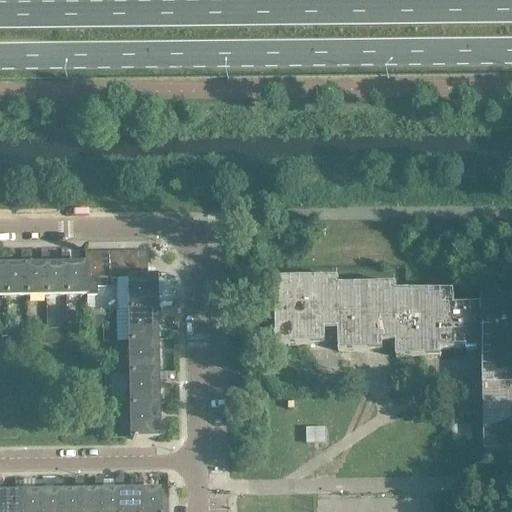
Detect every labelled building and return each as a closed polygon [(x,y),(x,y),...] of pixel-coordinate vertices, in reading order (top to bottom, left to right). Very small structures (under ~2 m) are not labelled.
[(133,278),(133,253),(121,254),(121,279),(126,279),(126,278),(133,278)] [(146,278),(146,261),(146,253),(133,253),(133,278),(146,278)] [(86,296),(86,280),(86,267),(84,267),(84,264),(69,265),(68,254),(60,255),(60,265),(60,267),(65,267),(65,296),(86,296)] [(97,280),(97,254),(84,254),(84,264),(84,267),(86,267),(86,280),(97,280)] [(109,280),(109,254),(97,254),(97,280),(109,280)] [(121,279),(121,254),(109,254),(109,280),(121,279)] [(45,297),(45,267),(40,267),(40,265),(29,265),(28,255),(20,255),(20,266),(20,268),(25,268),(25,297),(45,297)] [(65,296),(65,267),(60,267),(60,265),(49,265),(48,255),(40,255),(40,265),(40,267),(45,267),(45,297),(65,296)] [(25,297),(25,268),(20,268),(20,266),(9,266),(8,256),(0,256),(0,266),(0,268),(5,268),(5,298),(25,297)] [(146,278),(133,278),(126,278),(126,279),(127,312),(133,311),(154,311),(154,278),(146,278)] [(511,297),(481,299),(481,306),(454,306),(454,292),(396,293),(396,286),(338,287),(338,279),(279,280),(279,308),(274,308),(275,347),(324,346),(324,333),(337,333),(337,353),(382,352),(382,345),(395,345),(395,359),(440,358),(440,351),(482,350),(483,453),(511,452),(511,297)] [(155,343),(154,311),(133,311),(127,312),(128,344),(134,343),(155,343)] [(156,375),(155,343),(134,343),(128,344),(128,376),(135,375),(156,375)] [(156,407),(156,375),(135,375),(128,376),(129,408),(135,407),(156,407)] [(157,439),(156,407),(135,407),(129,408),(129,440),(131,440),(131,441),(135,441),(135,440),(157,439)] [(97,511),(97,494),(102,494),(102,492),(101,481),(94,481),(93,492),(82,492),(82,494),(77,494),(77,511),(97,511)] [(117,511),(117,493),(122,493),(122,491),(121,481),(114,481),(113,491),(102,492),(102,494),(97,494),(97,511),(117,511)] [(137,511),(137,493),(142,493),(142,491),(141,481),(134,481),(133,491),(122,491),(122,493),(117,493),(117,511),(137,511)] [(37,511),(37,495),(42,495),(42,493),(41,482),(34,483),(33,493),(22,493),(22,495),(17,495),(17,511),(37,511)] [(57,511),(57,494),(62,494),(62,492),(61,482),(54,482),(53,493),(42,493),(42,495),(37,495),(37,511),(57,511)] [(77,511),(77,494),(82,494),(82,492),(81,482),(74,482),(73,492),(62,492),(62,494),(57,494),(57,511),(77,511)] [(0,511),(17,511),(17,495),(22,495),(22,493),(21,483),(14,483),(13,493),(2,493),(2,495),(0,495),(0,511)] [(167,508),(166,492),(158,493),(158,491),(142,491),(142,493),(137,493),(137,511),(158,511),(158,508),(167,508)]
